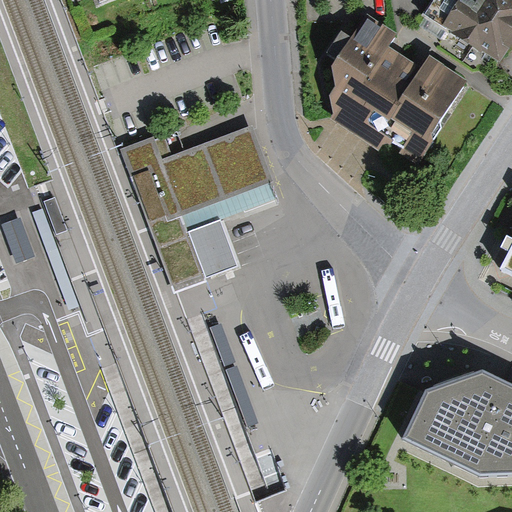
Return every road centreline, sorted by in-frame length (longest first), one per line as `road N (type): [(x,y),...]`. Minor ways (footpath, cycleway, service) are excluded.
road 1 (tertiary): [(421,280),(289,144),(270,0)]
road 2 (tertiary): [(310,511),(421,280)]
road 3 (tertiary): [(421,280),(511,141)]
